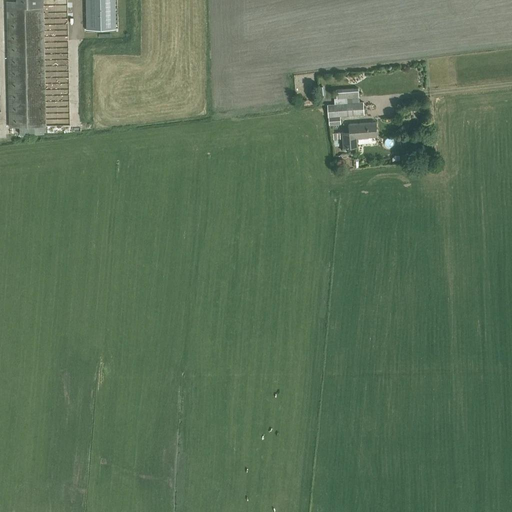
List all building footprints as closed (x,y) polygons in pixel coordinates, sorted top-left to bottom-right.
[(9,127),(46,126),(43,0),(16,0),(17,1),(7,1),(9,127)] [(112,0),(89,0),(90,29),(113,29),(112,0)] [(434,85),(445,84),(444,73),(448,72),(447,65),(442,65),(441,57),(430,58),(434,85)] [(317,98),(325,97),(324,87),(316,87),(317,98)] [(336,98),(334,98),(334,104),(327,105),(328,117),(329,117),(329,125),(341,124),(340,117),(364,115),(363,102),(359,102),(358,87),(336,89),(336,98)] [(344,147),(348,147),(349,153),(355,153),(354,146),(358,146),(357,138),(377,136),(376,122),(349,124),(350,131),(343,131),(343,133),(340,133),(341,135),(343,135),(344,147)]
